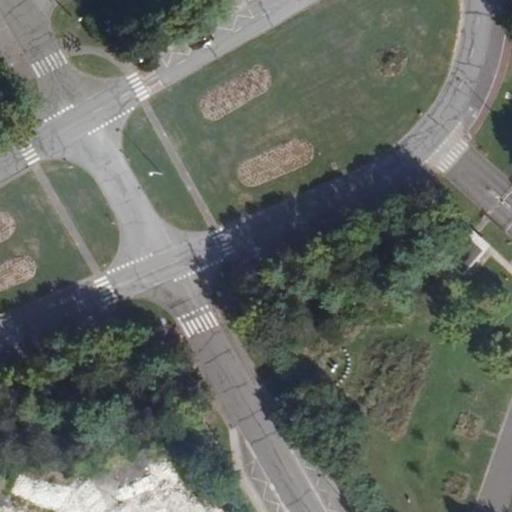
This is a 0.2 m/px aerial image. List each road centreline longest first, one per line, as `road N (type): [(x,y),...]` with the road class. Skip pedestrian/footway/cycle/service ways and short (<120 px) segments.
road 1 (tertiary): [(162,273),(393,165),(457,94),(483,0)]
road 2 (residential): [(304,511),(162,273)]
road 3 (tertiary): [(296,0),(81,120)]
road 4 (tertiary): [(0,338),(162,273)]
road 5 (residential): [(81,120),(162,273)]
road 6 (residential): [(12,0),(81,120)]
